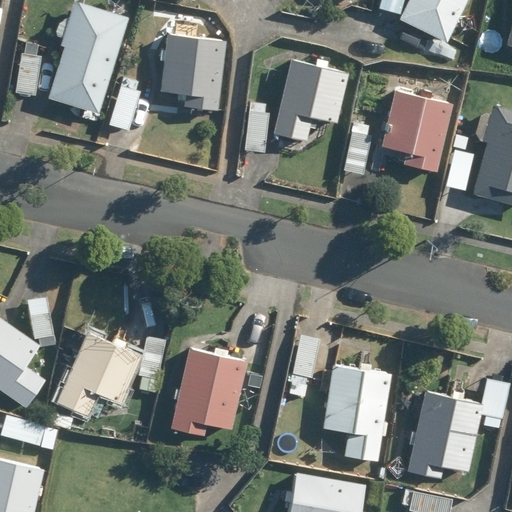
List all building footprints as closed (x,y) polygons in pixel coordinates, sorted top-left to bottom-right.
[(441,42),(460,0),(404,0),(395,20),(441,42)] [(511,51),(511,0),(500,48),(511,51)] [(91,113),(122,18),(74,3),(43,97),(91,113)] [(213,110),(220,42),(160,35),(155,91),(180,93),(179,107),(213,110)] [(37,56),(18,53),(11,93),(30,96),(37,56)] [(302,141),(306,119),(330,124),(340,74),(284,62),(269,135),(302,141)] [(140,82),(118,76),(105,124),(126,130),(140,82)] [(376,146),(400,150),(397,165),(431,172),(445,103),(387,92),(376,146)] [(261,152),(261,103),(244,103),(245,152),(261,152)] [(511,207),(511,113),(488,107),(466,196),(511,207)] [(369,124),(349,121),(341,171),(360,175),(369,124)] [(464,137),(451,134),(441,188),(463,193),(470,155),(460,153),(464,137)] [(24,300),(28,339),(36,338),(38,347),(50,345),(44,297),(24,300)] [(115,317),(96,310),(87,333),(105,340),(115,317)] [(34,345),(0,321),(0,394),(2,392),(24,407),(41,382),(19,366),(34,345)] [(260,368),(266,332),(248,329),(242,365),(260,368)] [(137,356),(81,332),(51,402),(83,416),(93,393),(116,403),(137,356)] [(317,338),(295,333),(286,382),(308,386),(317,338)] [(154,393),(162,340),(142,338),(135,391),(154,393)] [(239,361),(182,350),(166,428),(199,435),(202,424),(225,429),(239,361)] [(373,461),(385,375),(326,367),(318,429),(341,432),(338,456),(373,461)] [(476,403),(418,391),(403,470),(436,477),(438,466),(462,471),(476,403)] [(294,397),(276,395),(273,419),(292,421),(294,397)] [(0,511),(27,511),(35,469),(0,463),(0,511)] [(355,511),(360,485),(288,473),(280,511),(355,511)] [(447,511),(449,496),(402,490),(399,511),(404,511),(447,511)]
